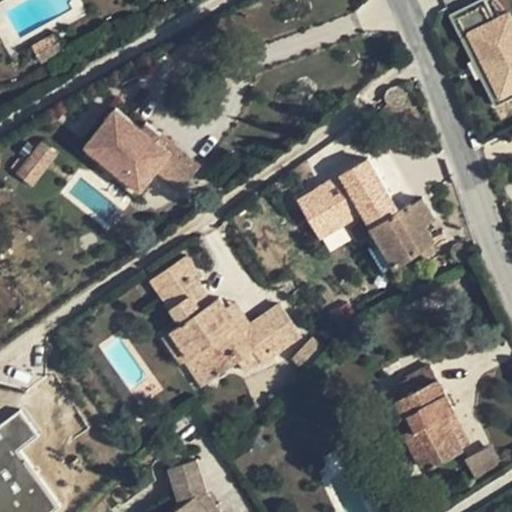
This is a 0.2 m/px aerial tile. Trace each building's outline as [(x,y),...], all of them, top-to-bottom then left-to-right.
[(483,0),(464,0),(444,10),(491,111),(511,101),(511,19),(507,8),(491,15),(483,0)] [(33,44),(41,61),(64,49),(54,32),(33,44)] [(108,104),(115,95),(103,86),(96,95),(108,104)] [(103,158),(141,188),(171,151),(161,144),(157,140),(141,128),(116,108),(87,145),(103,158)] [(157,140),(162,134),(147,121),(141,128),(157,140)] [(171,151),(155,171),(178,190),(200,162),(167,136),(161,144),(171,151)] [(60,156),(42,142),(18,173),(36,187),(60,156)] [(141,188),(103,158),(98,164),(137,194),(141,188)] [(299,198),(317,229),(334,219),(338,226),(391,196),(369,158),(299,198)] [(414,203),(412,201),(373,226),(380,238),(396,263),(396,265),(421,248),(433,239),(435,237),(424,223),(435,216),(423,198),(414,203)] [(370,244),(385,269),(396,263),(380,238),(370,244)] [(438,246),(433,239),(421,248),(426,255),(438,246)] [(462,241),(459,241),(456,242),(453,244),(451,247),(451,251),(452,254),(453,257),(456,259),(460,260),(463,259),(466,258),(468,255),(469,252),(469,248),(468,245),(466,243),(462,241)] [(183,323),(165,335),(183,361),(185,359),(204,346),(221,372),(254,350),(263,361),(301,334),(280,303),(251,324),(243,330),(227,307),(220,296),(212,302),(194,275),(198,272),(186,255),(158,275),(168,291),(163,294),(183,323)] [(158,275),(152,279),(163,294),(168,291),(158,275)] [(235,301),(227,307),(243,330),(251,324),(235,301)] [(313,336),(292,359),(305,370),(325,348),(313,336)] [(204,346),(185,359),(202,385),(221,372),(204,346)] [(407,431),(424,467),(463,446),(446,412),(454,408),(455,408),(439,378),(437,379),(430,364),(407,376),(408,379),(392,387),(413,428),(407,431)] [(454,408),(446,412),(463,446),(471,442),(454,408)] [(0,511),(56,511),(57,511),(20,449),(38,438),(23,411),(0,423),(0,511)] [(493,443),(466,458),(479,484),(506,470),(493,443)] [(169,468),(181,505),(195,495),(205,488),(196,460),(169,468)] [(195,495),(205,510),(207,509),(209,511),(221,511),(206,492),(205,488),(195,495)] [(181,505),(171,511),(202,511),(203,511),(205,510),(195,495),(181,505)]
